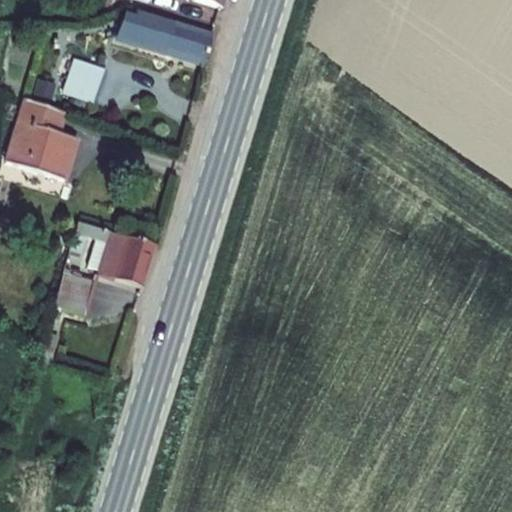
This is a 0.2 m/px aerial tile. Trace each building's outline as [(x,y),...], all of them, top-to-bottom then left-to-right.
[(222,10),(225,0),(189,0),(190,0),(222,10)] [(134,14),(123,11),(112,41),(202,68),(212,33),(135,9),(134,14)] [(104,68),(73,59),(61,94),(75,99),(87,103),(92,105),(104,68)] [(55,85),(37,80),(33,95),(51,100),(55,85)] [(66,115),(21,98),(18,107),(14,122),(2,164),(65,183),(79,140),(60,134),(66,115)] [(87,103),(75,99),(72,105),(84,109),(87,103)] [(0,118),(14,122),(18,107),(2,102),(0,109),(0,118)] [(155,245),(77,222),(74,234),(86,238),(95,241),(105,244),(97,271),(96,274),(113,280),(141,289),(155,245)] [(86,238),(74,234),(68,254),(79,258),(86,238)] [(95,241),(87,268),(97,271),(105,244),(95,241)] [(69,275),(62,273),(54,307),(87,316),(95,283),(93,282),(69,275)] [(96,274),(93,282),(95,283),(98,278),(113,282),(113,280),(96,274)]
